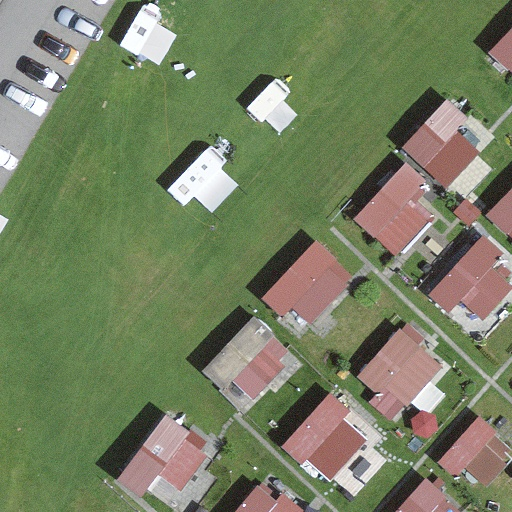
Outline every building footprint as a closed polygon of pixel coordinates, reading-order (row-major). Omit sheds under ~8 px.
[(511,42),(511,13),(498,30),(511,42)] [(452,81),(409,125),(454,168),(496,125),(452,81)] [(406,238),(457,180),(411,141),(361,198),(406,238)] [(197,219),(237,181),(205,148),(165,186),(197,219)] [(511,209),(511,174),(494,192),(511,209)] [(276,273),(325,306),(364,250),(315,216),(276,273)] [(444,264),(488,304),(511,278),(511,243),(485,219),(444,264)] [(259,296),(210,353),(256,391),(305,334),(259,296)] [(411,393),(454,344),(410,305),(366,354),(411,393)] [(298,415),(342,454),(387,404),(344,365),(298,415)] [(129,460),(182,489),(217,427),(164,397),(129,460)]
